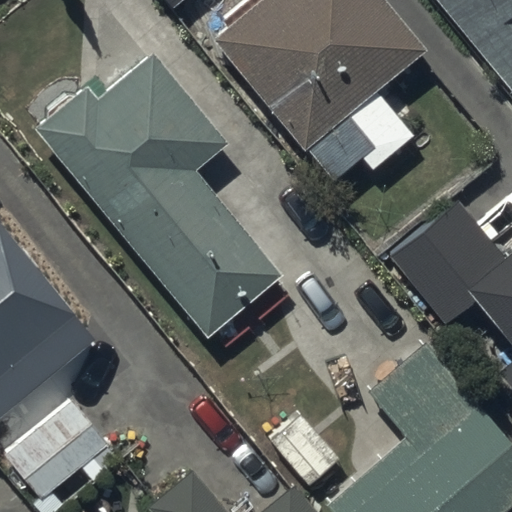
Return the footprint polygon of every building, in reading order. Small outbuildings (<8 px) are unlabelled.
[(415,46),(377,0),(230,0),(210,17),(215,24),(203,34),(295,147),(296,146),(322,178),(352,154),(363,168),(407,132),(368,85),(415,46)] [(511,0),(428,0),(502,89),(509,83),(511,86),(511,0)] [(78,82),(25,125),(198,333),(271,272),(184,167),(217,140),(142,49),(88,94),(78,82)] [(446,193),(378,251),(437,320),(464,297),(511,352),(489,370),(511,397),(511,235),(494,250),(446,193)] [(0,407),(87,335),(0,229),(0,407)] [(401,435),(322,503),(329,511),(489,511),(511,492),(511,449),(418,341),(362,390),(401,435)] [(64,397),(0,448),(0,453),(34,495),(101,441),(64,397)] [(147,511),(309,511),(285,484),(252,511),(223,511),(186,467),(142,505),(147,511)]
